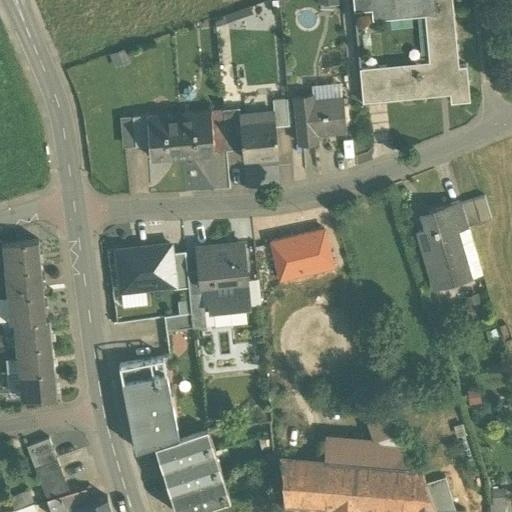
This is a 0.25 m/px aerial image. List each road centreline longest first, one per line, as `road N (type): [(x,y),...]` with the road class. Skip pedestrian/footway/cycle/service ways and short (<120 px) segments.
road 1 (residential): [(73,208),(302,193),(346,184),(511,119)]
road 2 (secondary): [(73,208),(56,103),(12,0)]
road 3 (secondary): [(103,413),(73,208)]
road 4 (track): [(499,123),(482,0)]
